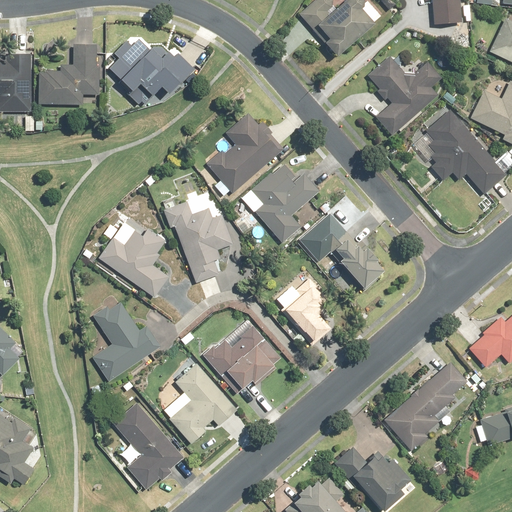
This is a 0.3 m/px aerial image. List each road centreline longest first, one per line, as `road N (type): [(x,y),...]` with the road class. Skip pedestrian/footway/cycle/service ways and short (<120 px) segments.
road 1 (residential): [(162,0),(222,24),(249,46),(460,283)]
road 2 (residential): [(460,283),(197,511)]
